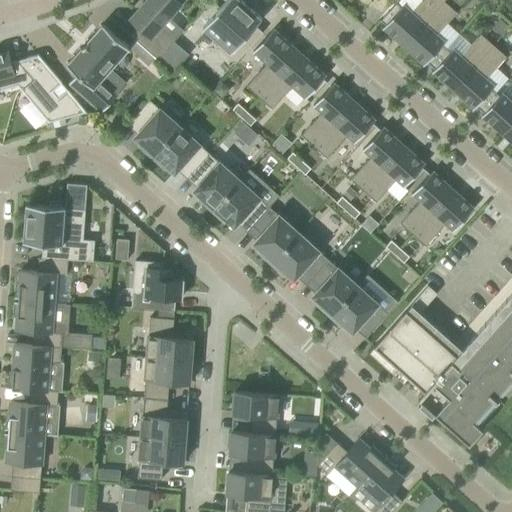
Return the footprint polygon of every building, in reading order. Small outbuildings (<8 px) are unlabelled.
[(158,60),(175,40),(160,27),(181,3),(177,0),(147,0),(131,18),(140,26),(131,36),(136,40),(146,49),(158,60)] [(256,26),(262,19),(241,0),(227,0),(203,29),(219,43),(216,46),(235,63),(263,32),(256,26)] [(383,28),(404,46),(445,0),(420,0),(411,12),(402,4),(400,7),(396,3),(381,21),(385,25),(383,28)] [(459,10),(447,0),(445,0),(404,46),(425,65),(427,62),(431,65),(448,46),(444,43),(447,40),(439,33),(459,10)] [(509,27),(500,19),(492,28),(501,36),(509,27)] [(77,74),(69,83),(102,112),(118,94),(101,79),(129,47),(103,25),(67,65),(77,74)] [(247,86),(259,98),(300,52),(274,29),(253,52),(267,64),(247,86)] [(432,72),(453,90),(492,46),(480,35),(463,54),(455,47),(452,50),(448,46),(431,65),(435,69),(432,72)] [(146,49),(136,40),(129,48),(139,57),(146,49)] [(189,55),(174,42),(167,50),(158,60),(173,73),(189,55)] [(504,57),(492,46),(453,90),(474,109),(477,106),(481,109),(498,90),(493,86),(495,84),(487,76),(504,57)] [(0,52),(0,90),(17,85),(18,84),(30,74),(18,60),(12,62),(9,50),(0,52)] [(300,52),(259,98),(272,109),(292,86),(306,99),(326,76),(300,52)] [(18,84),(17,85),(49,122),(86,112),(38,55),(18,60),(30,74),(18,84)] [(302,135),(314,147),(355,101),(334,83),(313,105),(322,113),(302,135)] [(503,135),(511,123),(511,96),(511,98),(503,90),(501,93),(498,90),(481,109),(484,113),(482,116),(503,135)] [(135,137),(143,143),(140,147),(152,157),(180,127),(149,100),(132,119),(143,129),(135,137)] [(355,101),(314,147),(327,158),(347,136),(355,143),(376,120),(355,101)] [(247,111),(238,103),(233,109),(241,117),(247,111)] [(247,111),(241,117),(250,125),(255,119),(247,111)] [(511,123),(503,135),(511,142),(511,123)] [(152,157),(165,168),(167,165),(175,172),(182,164),(192,173),(210,154),(180,127),(152,157)] [(351,179),(364,191),(404,145),(383,127),(363,150),(371,157),(351,179)] [(404,145),(364,191),(376,202),(396,180),(404,187),(425,164),(404,145)] [(301,160),(292,152),(287,158),(296,166),(301,160)] [(212,211),(239,180),(220,162),(210,154),(192,173),(202,182),(195,190),(203,197),(200,200),(212,211)] [(301,160),(296,166),(305,174),(310,168),(301,160)] [(400,223),(413,235),(453,189),(433,171),(412,194),(420,201),(400,223)] [(239,180),(212,211),(224,222),(227,218),(235,225),(242,217),(252,226),(269,207),(239,180)] [(351,201),(357,194),(350,187),(343,195),(351,201)] [(453,189),(413,235),(426,246),(446,224),(454,231),(474,208),(453,189)] [(351,204),(342,196),(337,202),(345,210),(351,204)] [(62,207),(63,201),(50,200),(49,206),(26,204),(23,242),(43,243),(42,257),(68,259),(93,261),(95,240),(83,239),(86,210),(66,208),(66,207),(62,207)] [(351,204),(345,210),(354,218),(359,212),(351,204)] [(259,253),(272,264),(299,233),(269,207),(252,226),(262,235),(255,243),(262,250),(259,253)] [(299,233),(272,264),(284,275),(287,272),(294,278),(301,270),(312,279),(329,260),(299,233)] [(117,239),(116,259),(127,260),(129,240),(117,239)] [(400,248),(391,240),(386,246),(395,254),(400,248)] [(400,248),(395,254),(404,262),(409,257),(400,248)] [(19,300),(54,302),(56,273),(67,274),(68,259),(42,257),(39,257),(39,258),(42,258),(41,271),(21,270),(20,284),(16,284),(15,297),(15,298),(19,298),(19,300)] [(319,306),(331,317),(359,287),(329,260),(312,279),(322,288),(314,296),(322,303),(319,306)] [(163,265),(135,262),(133,290),(142,291),(142,297),(151,298),(150,309),(174,310),(175,299),(180,300),(182,282),(170,281),(171,271),(163,270),(163,265)] [(437,293),(428,286),(411,304),(420,312),(437,293)] [(359,287),(331,317),(344,328),(346,325),(354,332),(361,324),(371,333),(389,313),(359,287)] [(52,332),(54,302),(19,300),(18,302),(14,301),(14,303),(15,303),(14,316),(17,316),(16,330),(36,332),(35,345),(62,346),(63,333),(52,332)] [(470,443),(483,428),(477,422),(511,383),(511,305),(462,361),(421,407),(433,417),(436,413),(470,443)] [(374,347),(402,372),(434,335),(406,310),(374,347)] [(150,316),(147,356),(191,360),(193,337),(184,337),(184,331),(173,330),(174,318),(150,316)] [(402,372),(424,391),(418,397),(422,401),(419,404),(421,407),(462,361),(434,335),(402,372)] [(60,362),(62,346),(35,345),(15,343),(13,372),(10,372),(9,385),(12,385),(12,389),(32,390),(32,389),(47,391),(47,390),(49,362),(60,362)] [(101,362),(101,352),(89,351),(88,361),(101,362)] [(119,376),(120,356),(109,356),(108,376),(119,376)] [(147,356),(144,397),(168,399),(169,387),(180,388),(180,381),(189,382),(191,360),(147,356)] [(9,432),(44,434),(46,404),(57,405),(58,391),(47,390),(47,391),(32,389),(32,390),(31,403),(11,402),(10,416),(6,416),(6,428),(5,428),(5,430),(9,430),(9,432)] [(252,433),(276,434),(278,394),(235,391),(233,414),(242,415),(241,421),(252,422),(252,433)] [(102,407),(114,407),(115,396),(103,395),(102,407)] [(144,397),(141,437),(185,441),(186,418),(177,418),(178,412),(167,411),(168,399),(144,397)] [(96,422),(97,405),(87,404),(85,421),(96,422)] [(316,436),(318,423),(308,422),(307,435),(316,436)] [(249,472),(273,474),(276,434),(252,433),(232,431),(230,454),(239,455),(238,461),(249,462),(249,472)] [(41,478),(44,434),(9,432),(8,433),(4,433),(4,434),(5,434),(4,447),(7,447),(6,462),(15,462),(14,476),(12,475),(12,476),(41,478)] [(319,441),(317,464),(327,473),(333,466),(356,487),(381,459),(380,457),(382,454),(381,455),(372,446),(369,448),(359,439),(345,454),(335,445),(337,443),(326,433),(319,441)] [(185,441),(141,437),(138,478),(162,480),(163,467),(174,468),(174,462),(183,463),(185,441)] [(393,511),(403,501),(402,501),(400,503),(391,494),(404,479),(393,470),(395,467),(386,459),(386,458),(385,457),(383,460),(381,459),(356,487),(379,507),(374,511),(393,511)] [(0,477),(9,478),(10,463),(0,461),(0,477)] [(316,477),(317,465),(304,464),(303,472),(303,476),(315,477),(316,477)] [(92,481),(93,468),(86,468),(80,472),(80,480),(92,481)] [(111,470),(110,481),(120,482),(120,470),(111,470)] [(269,511),(273,474),(249,472),(229,471),(227,494),(236,495),(235,500),(246,501),(245,511),(269,511)] [(40,492),(41,478),(12,476),(14,476),(13,489),(11,489),(11,490),(40,492)] [(433,511),(444,501),(424,483),(402,507),(407,511),(433,511)] [(84,503),(86,485),(71,484),(70,501),(84,503)] [(135,504),(136,490),(123,489),(122,502),(135,504)] [(136,490),(135,504),(148,505),(149,491),(136,490)]
